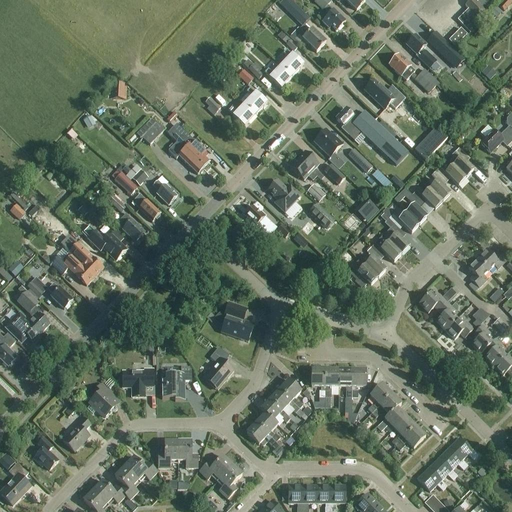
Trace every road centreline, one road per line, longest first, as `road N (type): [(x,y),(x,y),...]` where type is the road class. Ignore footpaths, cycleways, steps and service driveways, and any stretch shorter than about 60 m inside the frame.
road 1 (tertiary): [(197,224),(410,0)]
road 2 (tertiary): [(0,429),(197,224)]
road 3 (residential): [(46,511),(132,425),(224,424)]
road 4 (residential): [(511,235),(494,218),(476,218),(409,283),(385,333)]
road 5 (residential): [(511,460),(385,333)]
road 6 (residential): [(411,511),(377,475),(277,473)]
road 7 (residential): [(224,424),(260,378),(277,303)]
